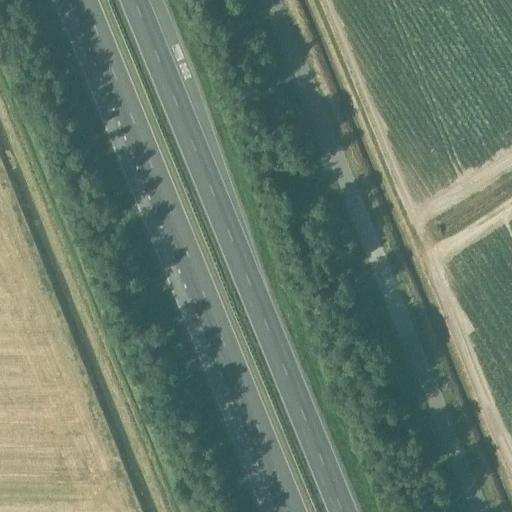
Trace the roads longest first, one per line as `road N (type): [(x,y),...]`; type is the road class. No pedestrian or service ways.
road 1 (trunk): [(342,511),(133,0)]
road 2 (trunk): [(82,0),(291,511)]
road 3 (unclassified): [(479,511),(270,0)]
